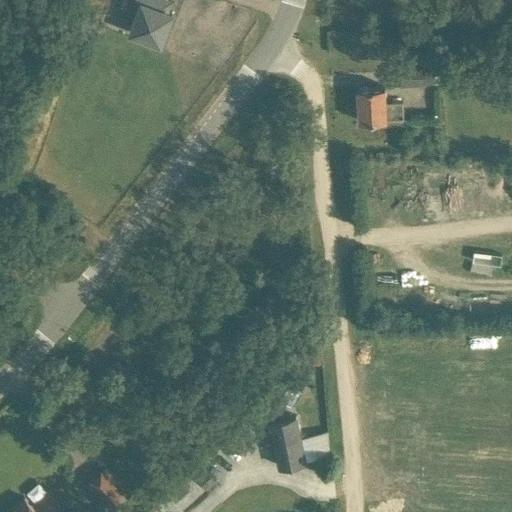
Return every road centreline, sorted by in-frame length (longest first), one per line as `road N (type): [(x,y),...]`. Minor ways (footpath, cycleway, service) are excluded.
road 1 (track): [(361,511),(319,117),(301,69),(274,41)]
road 2 (tertiary): [(64,315),(246,80),(294,0)]
